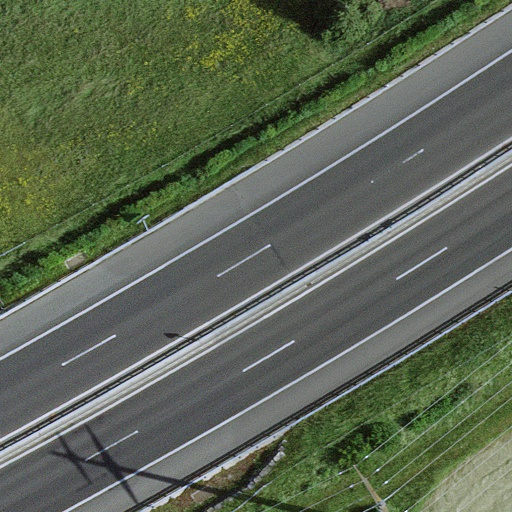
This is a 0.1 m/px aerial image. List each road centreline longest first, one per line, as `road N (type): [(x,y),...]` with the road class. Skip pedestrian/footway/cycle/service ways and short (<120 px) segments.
road 1 (motorway): [(511,91),(222,273),(0,399)]
road 2 (motorway): [(0,505),(268,355),(511,205)]
